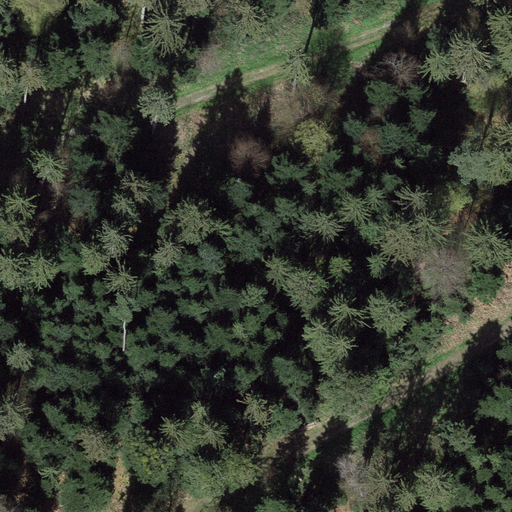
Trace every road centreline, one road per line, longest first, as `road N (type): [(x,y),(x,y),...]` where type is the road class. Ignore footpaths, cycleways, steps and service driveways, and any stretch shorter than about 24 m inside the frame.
road 1 (track): [(468,0),(0,167)]
road 2 (track): [(511,323),(194,511)]
